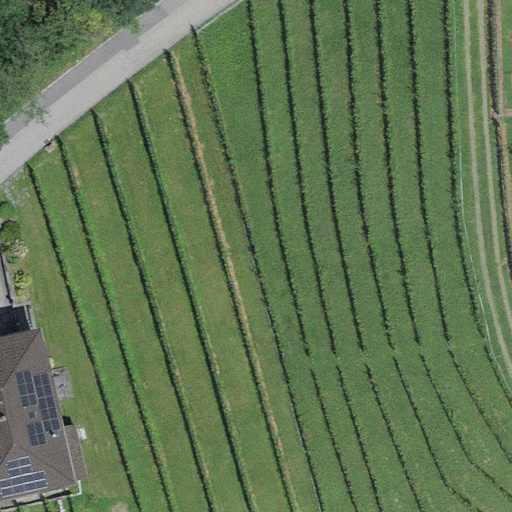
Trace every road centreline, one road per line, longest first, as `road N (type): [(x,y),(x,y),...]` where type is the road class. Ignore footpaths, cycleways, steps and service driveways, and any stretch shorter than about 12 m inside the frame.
road 1 (track): [(470,0),(478,197),(511,370)]
road 2 (residential): [(0,155),(194,0)]
